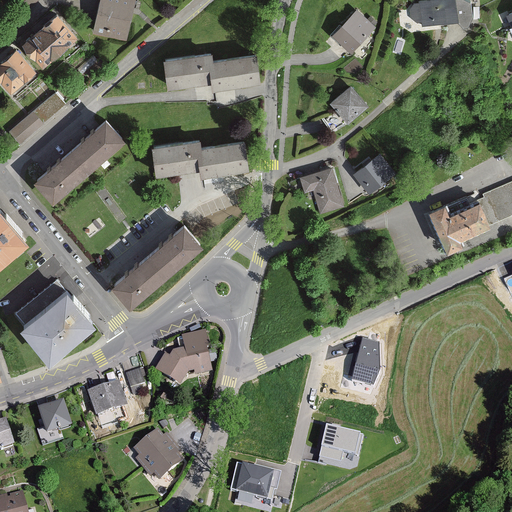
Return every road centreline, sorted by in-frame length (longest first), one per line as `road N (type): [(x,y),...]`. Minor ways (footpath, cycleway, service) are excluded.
road 1 (residential): [(233,362),(261,363),(511,251)]
road 2 (residential): [(3,182),(202,0)]
road 3 (residential): [(284,0),(271,46),(264,210)]
road 4 (residential): [(3,182),(131,338)]
road 5 (residential): [(233,362),(200,471),(175,511)]
road 6 (residential): [(0,395),(82,366),(131,338)]
road 7 (track): [(238,384),(207,511)]
